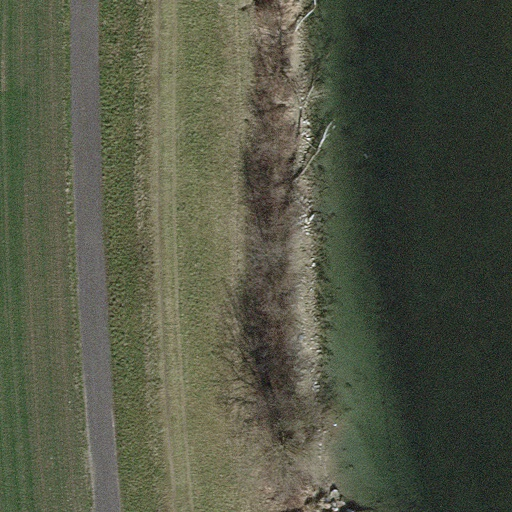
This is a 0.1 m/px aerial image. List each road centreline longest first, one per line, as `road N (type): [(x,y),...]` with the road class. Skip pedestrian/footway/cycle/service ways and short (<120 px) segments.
road 1 (track): [(175,0),(206,511)]
road 2 (track): [(87,0),(87,138),(110,511)]
